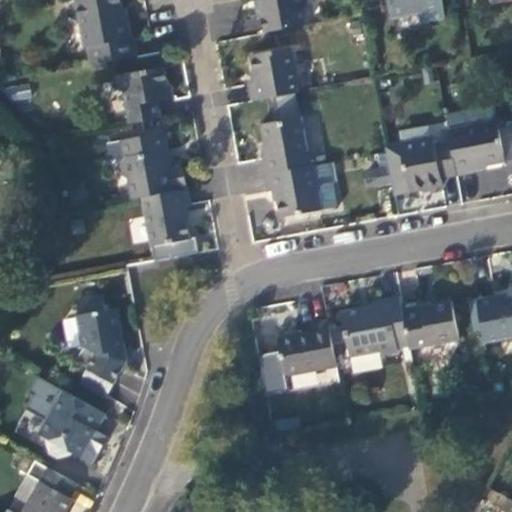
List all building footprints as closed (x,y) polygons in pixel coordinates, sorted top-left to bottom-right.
[(121,27),(116,0),(70,0),(77,37),(81,36),(87,73),(134,65),(130,45),(128,46),(125,27),(121,27)] [(259,25),(262,42),(304,34),(301,19),(305,14),(302,0),(253,0),(255,8),(259,7),(262,24),(259,25)] [(384,0),(390,28),(420,23),(422,33),(444,29),(438,0),(384,0)] [(245,94),(248,110),(294,101),(286,57),(249,64),(254,93),(245,94)] [(165,108),(160,76),(113,85),(115,97),(116,102),(121,101),(127,131),(157,126),(155,110),(165,108)] [(29,84),(7,86),(8,100),(30,98),(29,84)] [(471,179),(501,173),(491,118),(442,127),(447,154),(454,187),(471,183),(471,179)] [(259,166),(262,185),(304,177),(295,126),(259,133),(264,165),(259,166)] [(182,197),(178,174),(163,177),(160,164),(164,158),(161,141),(117,149),(121,166),(115,171),(118,185),(124,190),(127,208),(139,206),(182,197)] [(439,189),(454,187),(447,154),(433,157),(431,149),(382,158),(391,206),(440,197),(439,189)] [(262,185),(265,201),(272,199),(277,227),(315,221),(307,177),(304,177),(262,185)] [(185,215),(182,197),(139,206),(148,255),(185,249),(179,216),(185,215)] [(105,408),(124,376),(121,362),(124,361),(116,317),(104,320),(101,305),(77,310),(80,325),(76,326),(81,358),(93,365),(79,393),(105,408)] [(496,306),(476,310),(484,354),(511,348),(511,306),(497,310),(496,306)] [(373,317),(341,322),(348,367),(378,362),(378,367),(398,364),(397,358),(408,357),(401,315),(400,308),(373,312),(373,317)] [(421,312),(401,315),(408,357),(409,361),(458,353),(451,315),(423,320),(421,312)] [(314,343),(276,349),(283,388),(337,379),(329,331),(312,334),(314,343)] [(88,473),(103,446),(91,439),(101,423),(61,400),(36,444),(42,448),(45,461),(56,467),(70,462),(88,473)] [(67,508),(74,495),(46,479),(27,511),(71,511),(72,511),(67,508)]
